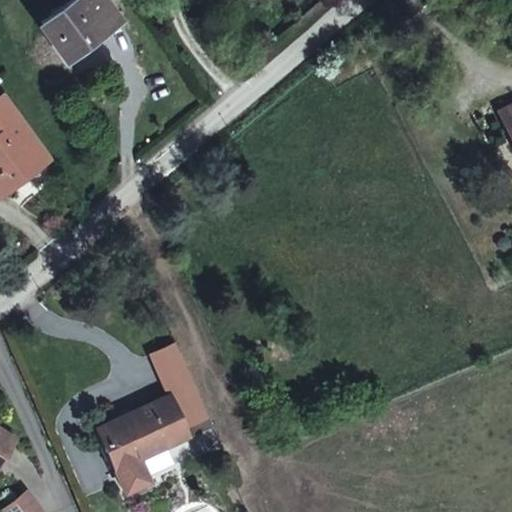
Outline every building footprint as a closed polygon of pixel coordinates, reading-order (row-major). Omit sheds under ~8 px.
[(127,27),(107,0),(86,0),(48,28),(75,65),(127,27)] [(0,193),(5,200),(58,163),(11,98),(0,106),(0,134),(3,138),(0,140),(0,193)] [(511,103),(495,112),(511,149),(511,103)] [(183,437),(165,397),(91,429),(108,469),(119,493),(142,483),(132,458),(183,437)] [(0,463),(15,440),(0,430),(0,463)] [(37,511),(23,495),(4,511),(37,511)]
